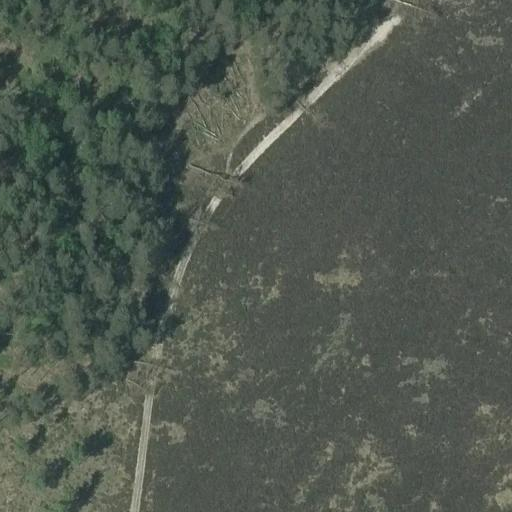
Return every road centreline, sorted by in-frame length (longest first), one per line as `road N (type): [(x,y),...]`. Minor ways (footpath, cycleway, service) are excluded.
road 1 (track): [(415,0),(226,188),(185,256),(162,317),(132,511)]
road 2 (track): [(0,413),(52,416),(150,386)]
